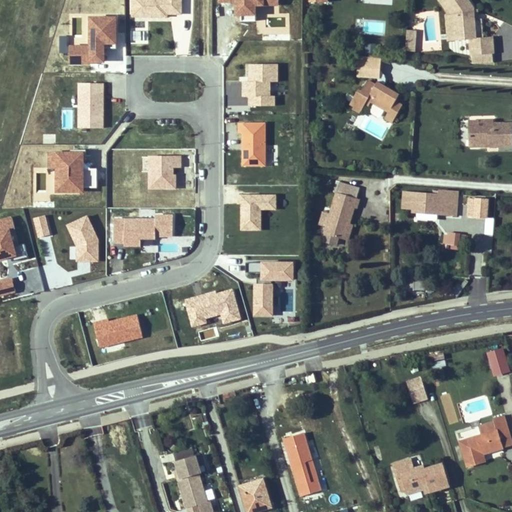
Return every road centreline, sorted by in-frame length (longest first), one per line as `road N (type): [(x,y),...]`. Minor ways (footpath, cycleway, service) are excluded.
road 1 (secondary): [(511,307),(63,413)]
road 2 (residential): [(63,413),(40,334),(45,317),(60,302),(183,273),(211,246),(211,112)]
road 3 (unknown): [(477,300),(469,224),(377,214)]
road 4 (residential): [(211,112),(212,66),(139,65),(139,111)]
